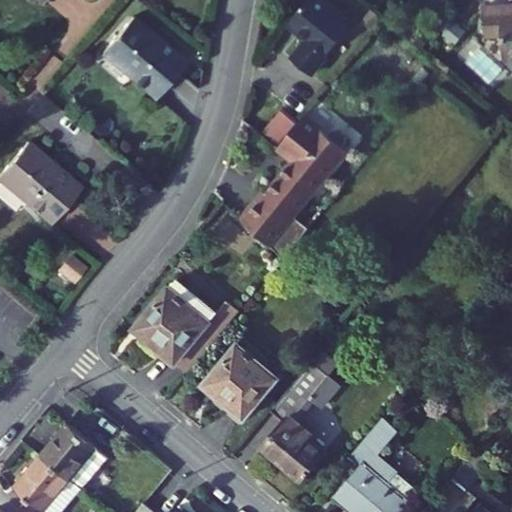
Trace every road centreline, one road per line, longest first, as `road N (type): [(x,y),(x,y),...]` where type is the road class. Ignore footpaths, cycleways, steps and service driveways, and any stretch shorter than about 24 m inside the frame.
road 1 (residential): [(65,349),(189,186),(223,96),(241,0)]
road 2 (residential): [(65,349),(261,511)]
